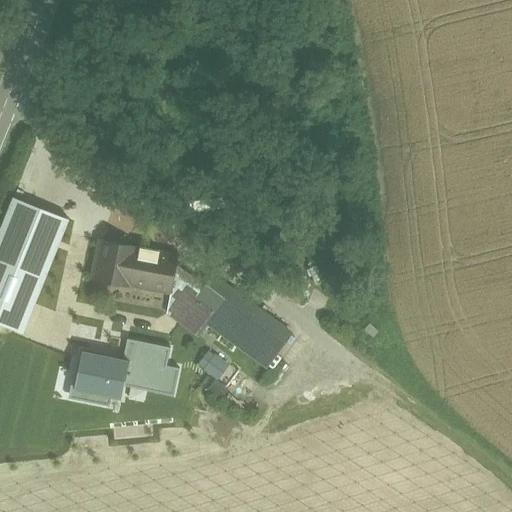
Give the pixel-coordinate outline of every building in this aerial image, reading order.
[(0,237),(0,319),(30,331),(72,217),(15,196),(0,237)] [(179,254),(101,239),(93,279),(171,293),(167,312),(168,312),(200,335),(214,316),(194,301),(206,285),(177,265),(179,254)] [(278,324),(213,275),(206,285),(194,301),(214,316),(259,350),(278,324)] [(278,324),(259,350),(276,363),(295,336),(278,324)] [(114,396),(122,398),(124,384),(175,395),(180,367),(167,365),(171,347),(127,338),(123,358),(97,353),(98,350),(79,346),(68,398),(111,407),(114,396)] [(215,349),(202,360),(217,379),(231,367),(215,349)] [(223,399),(232,387),(218,378),(210,390),(223,399)]
